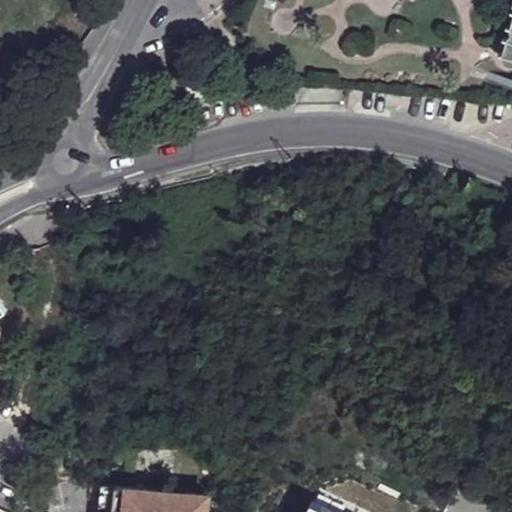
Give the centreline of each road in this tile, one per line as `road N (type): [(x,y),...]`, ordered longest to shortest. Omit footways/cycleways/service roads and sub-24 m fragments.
road 1 (tertiary): [(43,184),(298,132),(415,137),(511,171)]
road 2 (residential): [(43,184),(143,0)]
